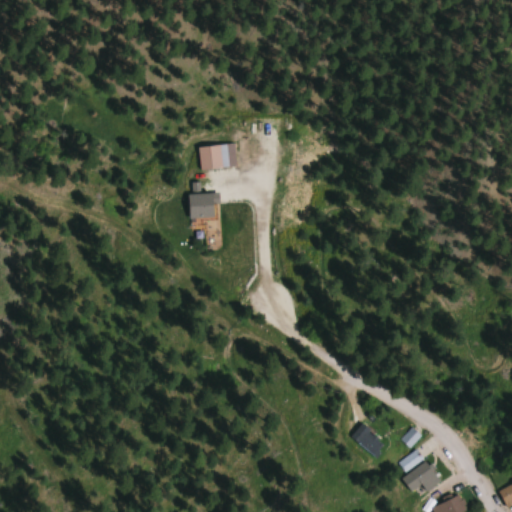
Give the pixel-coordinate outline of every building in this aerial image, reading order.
[(233,168),(233,145),(197,146),(198,169),(233,168)] [(186,194),(186,219),(212,219),(212,194),(186,194)] [(372,457),(384,444),(360,423),(348,436),(372,457)] [(399,438),(407,447),(419,435),(410,426),(399,438)] [(421,460),(415,450),(396,461),(401,471),(421,460)] [(437,479),(422,461),(400,479),(410,491),(419,484),(424,490),(437,479)] [(502,505),(511,500),(511,481),(495,489),(502,505)] [(459,511),(465,510),(457,494),(429,507),(431,511),(459,511)]
